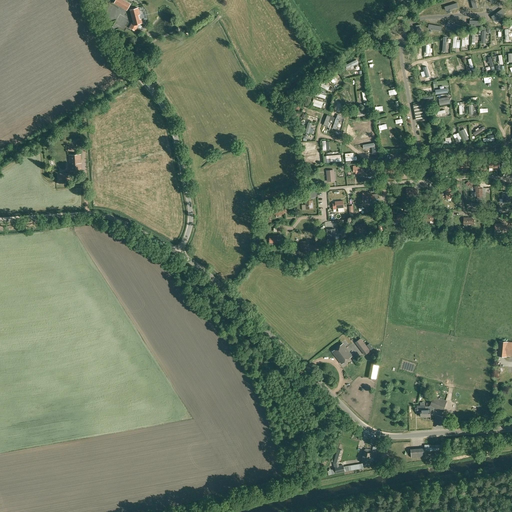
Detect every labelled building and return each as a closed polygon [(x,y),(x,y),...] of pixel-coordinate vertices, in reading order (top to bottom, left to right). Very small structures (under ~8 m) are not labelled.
[(130,4),(122,0),(115,0),(114,3),(126,10),(130,4)] [(137,8),(130,9),(133,21),(129,28),(134,31),(139,24),(141,23),(137,8)] [(420,105),(415,106),(413,106),(413,107),(415,116),(416,120),(423,118),(422,115),(420,105)] [(70,171),(81,170),(80,160),(81,160),(80,154),(69,155),(70,171)] [(434,168),(435,168),(436,168),(436,166),(435,166),(435,163),(433,164),(433,162),(433,161),(427,161),(427,164),(428,164),(429,172),(434,172),(434,168)] [(395,171),(395,165),(392,165),(392,167),(384,167),(385,173),(389,173),(389,174),(393,173),(393,171),(395,171)] [(333,177),(334,177),(334,172),(331,173),(331,171),(331,170),(325,171),(326,173),(327,173),(328,181),(333,181),(333,177)] [(67,183),(66,174),(57,174),(58,183),(67,183)] [(482,193),(483,193),(482,188),(480,188),(480,186),(474,186),(474,189),(476,189),(476,197),(482,197),(482,193)] [(311,205),(312,205),(312,200),(310,200),(310,198),(304,198),(304,201),(305,201),(306,209),(312,209),(311,205)] [(336,208),(344,207),(343,201),(335,201),(335,203),(333,204),(333,209),(336,209),(336,208)] [(286,212),(286,211),(285,206),(282,206),(282,207),(274,209),(275,214),(279,214),(279,215),(284,214),(283,211),(285,211),(286,212)] [(428,221),(434,220),(433,215),(430,215),(429,214),(425,214),(425,217),(423,217),(423,216),(423,217),(423,222),(426,222),(426,224),(428,224),(428,221)] [(474,225),(474,219),(474,220),(472,220),(472,217),(467,217),(467,218),(463,218),(463,224),(471,224),(471,225),(474,225)] [(358,231),(366,230),(366,224),(362,225),(362,224),(357,224),(357,227),(355,227),(355,226),(356,232),(358,232),(358,231)] [(360,338),(355,342),(360,348),(365,344),(360,338)] [(511,342),(499,341),(498,356),(506,356),(506,355),(511,355),(511,342)] [(343,343),(332,351),(338,358),(342,364),(352,356),(348,350),(343,343)] [(434,396),(430,406),(434,406),(434,408),(442,412),(447,401),(439,398),(435,396),(434,396)] [(425,405),(417,405),(417,412),(421,412),(421,416),(427,416),(430,416),(430,413),(434,413),(434,408),(434,406),(430,406),(427,406),(427,409),(425,409),(425,405)] [(446,416),(436,415),(435,427),(444,428),(446,416)] [(425,456),(425,448),(411,449),(411,457),(425,456)] [(374,458),(375,451),(372,450),(366,449),(364,452),(362,462),(369,464),(371,457),(374,458)] [(345,472),(349,470),(360,469),(362,468),(362,465),(359,465),(349,467),(349,466),(345,466),(346,468),(344,469),(343,465),(334,467),(336,474),(345,472)]
